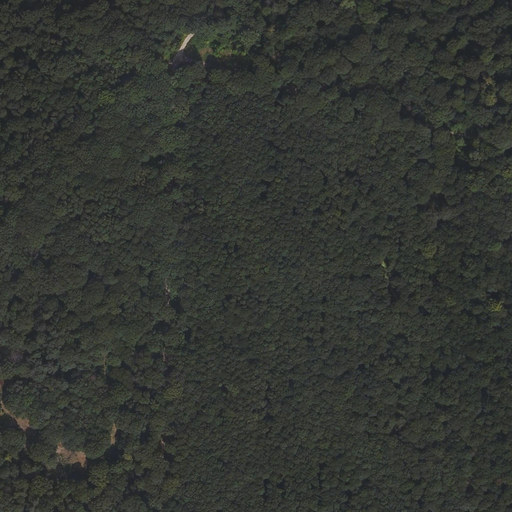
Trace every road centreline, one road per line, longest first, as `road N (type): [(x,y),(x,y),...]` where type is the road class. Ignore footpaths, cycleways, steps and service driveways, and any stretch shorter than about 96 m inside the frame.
road 1 (unclassified): [(242,0),(194,30),(172,70),(160,511)]
road 2 (track): [(172,70),(128,99),(0,246)]
road 3 (track): [(511,149),(310,93)]
road 4 (track): [(0,13),(175,58)]
road 5 (track): [(310,93),(175,58)]
